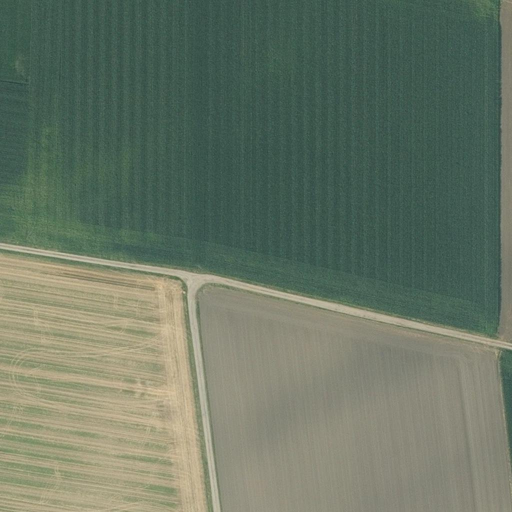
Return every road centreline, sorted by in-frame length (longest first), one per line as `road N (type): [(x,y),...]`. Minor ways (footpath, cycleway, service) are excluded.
road 1 (track): [(193,272),(511,342)]
road 2 (track): [(193,272),(221,511)]
road 3 (track): [(0,242),(193,272)]
